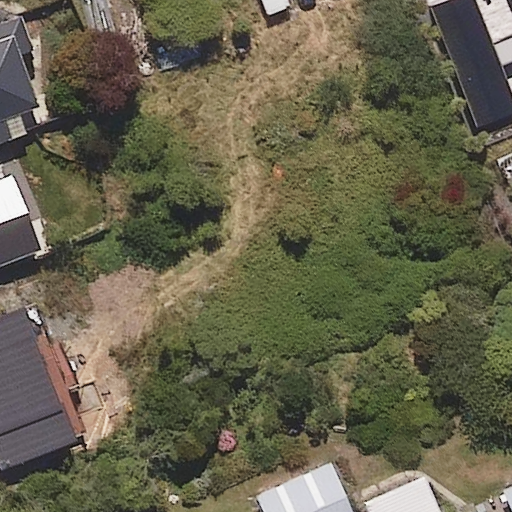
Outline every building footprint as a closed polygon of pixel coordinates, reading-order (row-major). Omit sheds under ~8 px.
[(24,42),(9,6),(0,10),(0,113),(30,101),(8,49),(24,42)] [(131,66),(162,52),(141,7),(110,18),(131,66)] [(0,241),(26,232),(4,170),(0,170),(0,268),(4,267),(0,255),(0,241)] [(347,511),(325,460),(249,494),(256,511),(347,511)] [(433,511),(415,471),(357,497),(364,511),(511,511),(511,481),(499,488),(509,511),(433,511)]
